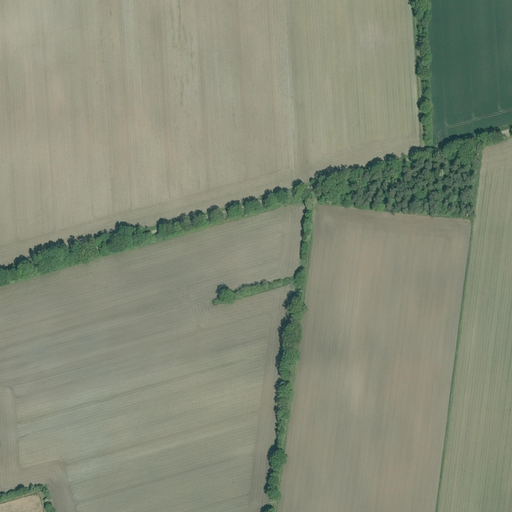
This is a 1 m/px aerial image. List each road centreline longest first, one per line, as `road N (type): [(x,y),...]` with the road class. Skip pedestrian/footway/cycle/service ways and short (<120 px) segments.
road 1 (track): [(511,131),(0,276)]
road 2 (track): [(423,156),(414,0)]
